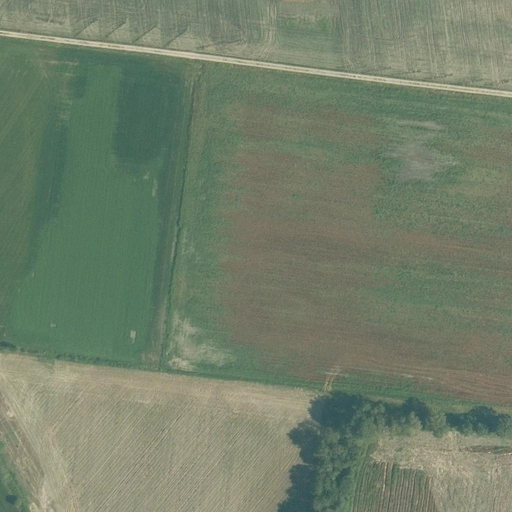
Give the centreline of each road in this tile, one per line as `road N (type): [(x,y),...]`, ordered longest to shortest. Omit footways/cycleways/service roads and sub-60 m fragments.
road 1 (track): [(0,31),(511,95)]
road 2 (track): [(511,415),(335,393)]
